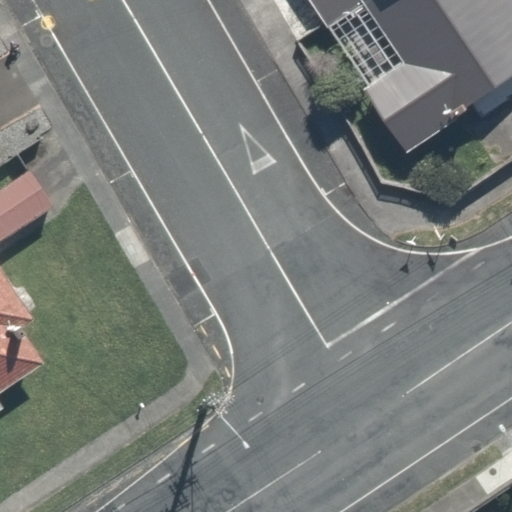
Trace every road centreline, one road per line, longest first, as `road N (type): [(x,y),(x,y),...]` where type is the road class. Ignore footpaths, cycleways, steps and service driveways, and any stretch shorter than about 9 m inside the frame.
road 1 (tertiary): [(121,0),(370,418)]
road 2 (secondary): [(370,418),(511,324)]
road 3 (secondary): [(229,511),(370,418)]
